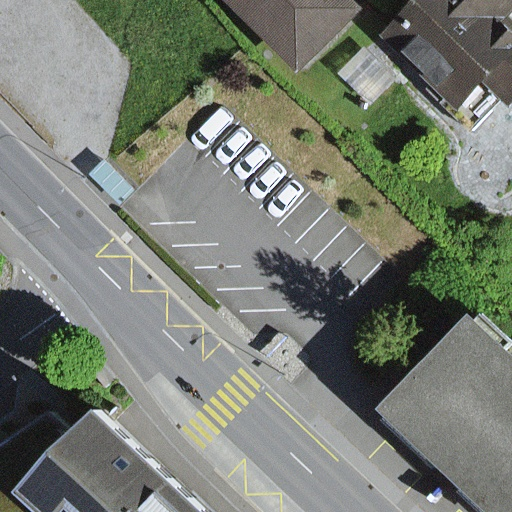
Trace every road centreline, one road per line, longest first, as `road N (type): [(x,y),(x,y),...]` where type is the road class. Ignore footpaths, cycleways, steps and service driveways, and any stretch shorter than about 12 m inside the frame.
road 1 (primary): [(101,271),(350,511)]
road 2 (primary): [(0,169),(101,271)]
road 3 (residential): [(0,351),(101,271)]
